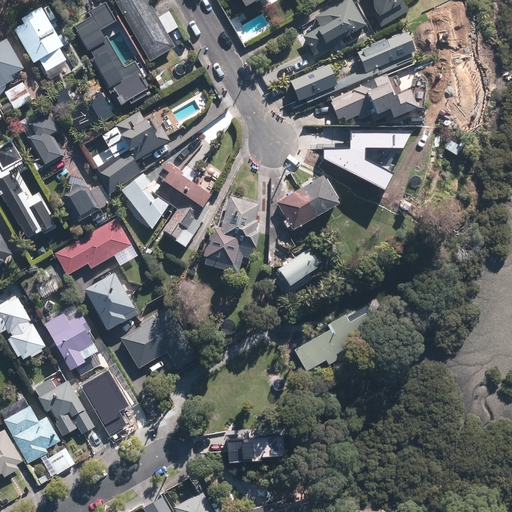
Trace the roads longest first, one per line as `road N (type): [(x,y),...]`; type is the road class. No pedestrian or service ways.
road 1 (residential): [(192,0),(281,149)]
road 2 (residential): [(60,511),(178,444)]
